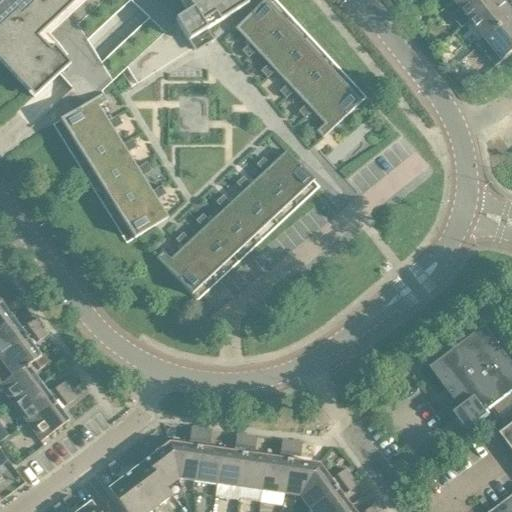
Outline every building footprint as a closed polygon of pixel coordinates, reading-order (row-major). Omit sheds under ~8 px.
[(22,20),(37,37),(50,25),(26,0),(3,0),(0,3),(0,32),(4,37),(22,20)] [(26,0),(50,25),(72,5),(67,0),(26,0)] [(76,0),(72,5),(50,25),(37,37),(45,45),(49,49),(53,46),(70,64),(58,75),(85,104),(103,93),(102,91),(176,22),(175,19),(192,9),(189,4),(186,0),(76,0)] [(194,0),(189,4),(192,9),(175,19),(176,22),(195,52),(213,40),(207,30),(247,4),(244,0),(194,0)] [(234,28),(254,49),(284,21),(264,0),(234,28)] [(453,0),(454,0),(460,8),(454,13),(453,19),(460,28),(470,20),(494,0),(453,0)] [(511,2),(508,6),(503,0),(494,0),(470,20),(486,40),(511,18),(511,2)] [(511,18),(486,40),(502,61),(511,52),(511,18)] [(0,61),(12,75),(45,45),(37,37),(22,20),(4,37),(0,32),(0,61)] [(273,69),(303,41),(284,21),(254,49),(273,69)] [(273,69),(274,71),(292,90),(321,62),(303,41),(273,69)] [(49,49),(45,45),(12,75),(34,98),(58,75),(70,64),(53,46),(49,49)] [(292,90),(310,110),(340,82),(321,62),(292,90)] [(310,110),(324,124),(330,131),(360,103),(340,82),(310,110)] [(109,123),(99,107),(94,99),(59,120),(74,144),(109,123)] [(124,146),(122,145),(109,123),(74,144),(89,168),(124,146)] [(138,170),(124,146),(89,168),(104,191),(138,170)] [(285,151),(265,170),(292,200),(313,181),(285,151)] [(153,193),(138,170),(104,191),(118,215),(153,193)] [(265,170),(263,172),(244,189),(272,219),(292,200),(265,170)] [(252,238),(272,219),(244,189),(224,208),(252,238)] [(168,217),(153,193),(118,215),(133,239),(168,217)] [(204,227),(232,257),(252,238),(224,208),(204,227)] [(212,276),(232,257),(204,227),(184,246),(212,276)] [(191,295),(212,276),(184,246),(163,265),(191,295)] [(13,290),(7,282),(0,287),(0,295),(2,298),(13,290)] [(13,290),(2,298),(9,306),(19,298),(13,290)] [(0,328),(12,319),(0,302),(0,328)] [(40,327),(34,318),(24,326),(30,335),(40,327)] [(12,319),(0,328),(0,356),(26,337),(12,319)] [(40,327),(30,335),(36,343),(47,335),(40,327)] [(454,413),(468,431),(487,419),(489,415),(486,412),(511,392),(511,362),(485,327),(431,368),(461,408),(454,413)] [(26,337),(0,356),(0,381),(1,383),(11,376),(11,377),(39,356),(26,337)] [(11,376),(1,383),(0,384),(0,388),(12,405),(40,384),(27,366),(31,363),(37,371),(47,363),(42,355),(40,356),(39,356),(11,377),(11,376)] [(58,399),(68,391),(61,382),(51,390),(58,399)] [(40,384),(12,405),(26,423),(54,402),(40,384)] [(68,391),(58,399),(64,407),(74,399),(68,391)] [(68,421),(54,402),(26,423),(40,442),(68,421)] [(511,511),(511,424),(500,434),(511,449),(511,495),(489,511),(511,511)] [(201,429),(191,427),(189,441),(199,442),(201,429)] [(211,430),(201,429),(199,442),(209,443),(211,430)] [(246,435),(236,434),(234,447),(244,448),(246,435)] [(256,437),(246,435),(244,448),(254,450),(256,437)] [(142,440),(133,446),(141,457),(150,450),(142,440)] [(291,442),(281,440),(279,453),(289,455),(291,442)] [(178,479),(168,442),(144,461),(166,488),(178,479)] [(193,481),(198,447),(168,442),(178,479),(193,481)] [(301,443),(291,442),(289,455),(299,456),(301,443)] [(221,450),(198,447),(193,481),(216,484),(221,450)] [(243,453),(221,450),(216,484),(238,488),(243,453)] [(266,456),(243,453),(238,488),(261,491),(266,456)] [(131,464),(123,454),(107,466),(115,477),(131,464)] [(266,456),(261,491),(284,494),(288,460),(266,456)] [(288,460),(284,494),(299,496),(318,464),(288,460)] [(166,488),(144,461),(107,489),(124,511),(148,511),(171,495),(166,488)] [(336,488),(318,464),(299,496),(308,509),(336,488)] [(340,485),(351,477),(345,469),(334,477),(340,485)] [(357,485),(351,477),(340,485),(346,493),(357,485)] [(342,511),(350,506),(336,488),(308,509),(310,511),(342,511)] [(68,495),(61,501),(69,511),(76,506),(68,495)] [(67,511),(69,511),(61,501),(52,507),(55,511),(67,511)] [(97,511),(90,502),(75,511),(97,511)]
